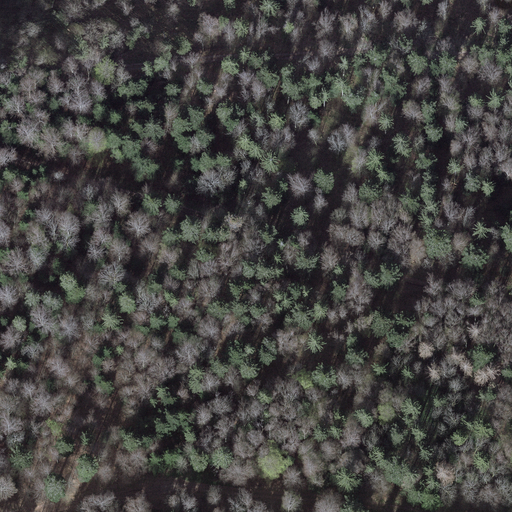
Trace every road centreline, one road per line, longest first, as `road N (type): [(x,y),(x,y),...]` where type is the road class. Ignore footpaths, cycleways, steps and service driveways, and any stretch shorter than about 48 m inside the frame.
road 1 (track): [(511,310),(0,155)]
road 2 (track): [(0,84),(62,68),(334,50),(511,49)]
road 3 (track): [(0,507),(164,479),(406,511)]
